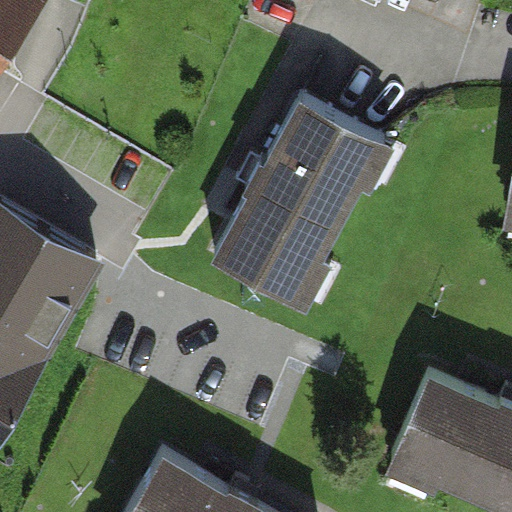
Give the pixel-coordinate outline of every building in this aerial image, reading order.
[(0,0),(0,68),(49,0),(0,0)] [(401,134),(309,85),(222,247),(313,296),(401,134)] [(0,435),(100,262),(0,204),(0,435)] [(511,394),(440,365),(400,462),(511,507),(511,394)] [(298,511),(177,437),(130,511),(298,511)]
